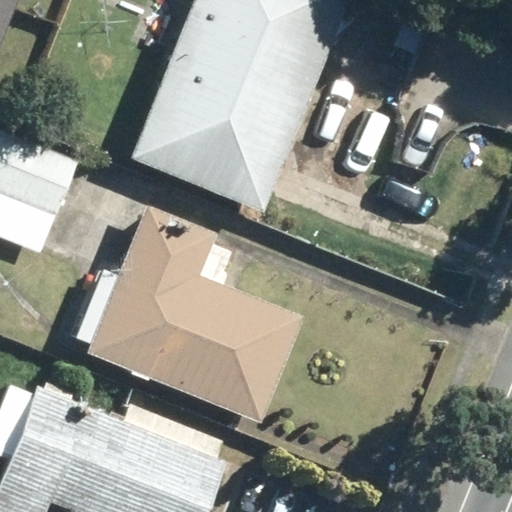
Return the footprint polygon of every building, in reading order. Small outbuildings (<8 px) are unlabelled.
[(0,0),(0,45),(18,0),(0,0)] [(347,0),(193,0),(132,154),(263,207),(347,0)] [(80,157),(0,123),(0,235),(40,252),(80,157)] [(218,227),(146,200),(120,269),(97,260),(70,331),(90,339),(86,351),(264,418),(305,311),(225,281),(235,253),(212,244),(218,227)] [(10,381),(0,404),(0,450),(8,454),(0,472),(0,502),(23,511),(44,511),(50,497),(70,505),(67,511),(209,511),(231,459),(215,453),(221,439),(131,402),(126,414),(41,379),(36,392),(10,381)]
